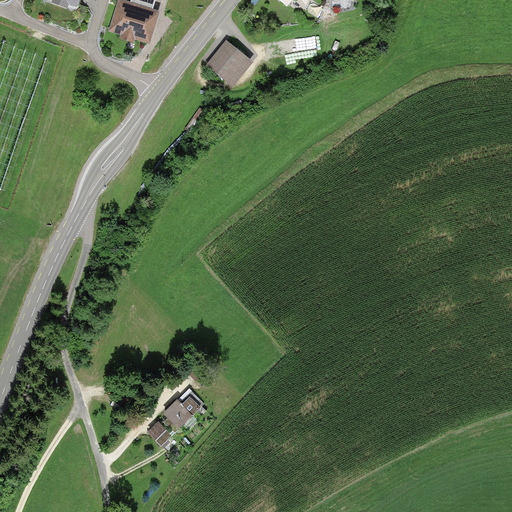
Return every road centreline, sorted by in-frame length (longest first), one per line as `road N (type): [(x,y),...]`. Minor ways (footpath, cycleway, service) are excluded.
road 1 (secondary): [(157,90),(83,203),(0,396)]
road 2 (track): [(83,203),(85,242),(62,344),(100,468),(105,511)]
road 3 (residential): [(157,90),(101,63),(90,46),(102,0)]
road 4 (track): [(17,511),(81,404)]
